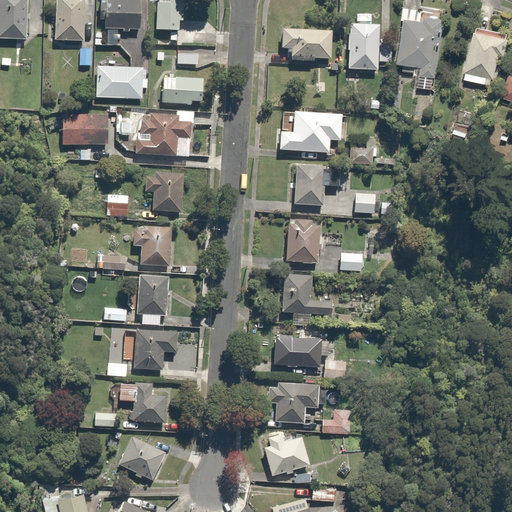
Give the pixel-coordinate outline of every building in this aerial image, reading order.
[(25,0),(0,0),(0,37),(23,38),(25,0)] [(82,0),(53,0),(52,39),(81,40),(82,0)] [(139,0),(103,0),(102,26),(139,27),(139,0)] [(176,0),(152,0),(152,28),(175,28),(176,0)] [(419,21),(398,17),(390,62),(400,63),(399,69),(414,71),(411,88),(430,91),(442,17),(420,13),(419,21)] [(374,22),(343,21),(342,67),(373,68),(374,22)] [(326,28),(276,26),(275,45),(280,45),(279,58),(310,59),(311,56),(324,56),(326,28)] [(496,66),(503,35),(467,27),(456,77),(489,85),(494,66),(496,66)] [(181,31),(167,31),(167,38),(174,39),(174,44),(180,45),(181,31)] [(203,32),(183,31),(183,39),(202,40),(203,32)] [(90,64),(90,47),(76,47),(76,64),(90,64)] [(193,54),(174,53),(174,63),(193,63),(193,54)] [(10,57),(0,57),(0,66),(10,67),(10,57)] [(91,97),(138,98),(138,87),(145,87),(146,65),(91,64),(91,97)] [(511,75),(502,72),(493,95),(511,101),(511,75)] [(162,75),(160,101),(192,103),(192,98),(198,99),(199,77),(162,75)] [(64,92),(52,91),(51,100),(63,101),(64,92)] [(380,98),(368,98),(368,108),(380,108),(380,98)] [(57,107),(57,142),(101,142),(101,107),(57,107)] [(334,126),(335,115),(330,114),(330,111),(296,108),(295,116),(288,115),(287,129),(295,130),(294,149),(323,151),(325,133),(328,133),(329,125),(334,126)] [(173,119),(186,120),(190,121),(191,110),(174,109),(173,119)] [(145,118),(135,117),(132,151),(171,154),(172,135),(184,136),(186,120),(173,119),(170,119),(171,113),(146,111),(145,118)] [(372,116),(361,116),(360,127),(371,128),(372,116)] [(470,126),(449,120),(445,133),(466,139),(470,126)] [(507,130),(497,126),(494,137),(503,140),(507,130)] [(347,138),(345,161),(366,162),(368,139),(347,138)] [(332,184),(334,166),(290,164),(288,202),(317,204),(319,183),(332,184)] [(175,211),(177,170),(148,169),(148,174),(140,173),(140,189),(148,189),(147,210),(175,211)] [(371,192),(350,191),(349,210),(370,211),(371,192)] [(124,194),(104,192),(102,214),(122,215),(124,194)] [(287,219),(280,219),(278,260),(315,261),(317,221),(309,220),(309,217),(288,216),(287,219)] [(163,266),(165,224),(142,223),(141,228),(128,228),(128,244),(136,244),(136,264),(163,266)] [(360,252),(335,251),(334,269),(359,270),(360,252)] [(120,268),(121,253),(99,252),(99,255),(95,254),(94,267),(100,267),(100,274),(114,275),(114,268),(120,268)] [(306,270),(277,270),(276,311),(289,311),(288,318),(308,318),(308,311),(325,311),(326,297),(306,297),(306,270)] [(160,313),(163,273),(134,272),(132,312),(138,312),(138,322),(155,323),(156,313),(160,313)] [(122,307),(100,306),(100,318),(122,319),(122,307)] [(101,320),(92,319),(91,334),(100,335),(101,320)] [(157,368),(158,349),(170,350),(171,329),(130,328),(128,373),(142,373),(142,367),(157,368)] [(321,364),(313,364),(313,353),(325,354),(325,337),(267,335),(265,362),(300,364),(299,376),(320,377),(321,364)] [(122,363),(104,362),(104,374),(122,374),(122,363)] [(270,420),(300,422),(301,404),(312,404),(313,383),(266,380),(264,400),(271,400),(270,420)] [(147,383),(113,382),(112,399),(129,400),(128,420),(161,421),(162,395),(146,395),(147,383)] [(328,417),(319,416),(318,430),(345,432),(347,408),(329,407),(328,417)] [(115,412),(90,411),(89,423),(114,425),(115,412)] [(75,427),(60,426),(60,435),(74,435),(75,427)] [(277,433),(263,437),(264,443),(258,444),(266,473),(303,462),(295,435),(279,440),(277,433)] [(159,450),(125,435),(113,462),(146,477),(159,450)] [(290,472),(290,481),(311,481),(311,472),(290,472)] [(332,487),(308,486),(307,498),(332,500),(332,487)] [(59,496),(48,500),(51,511),(82,511),(76,491),(59,496)] [(305,511),(301,497),(263,507),(264,511),(305,511)] [(147,511),(119,500),(113,511),(147,511)]
